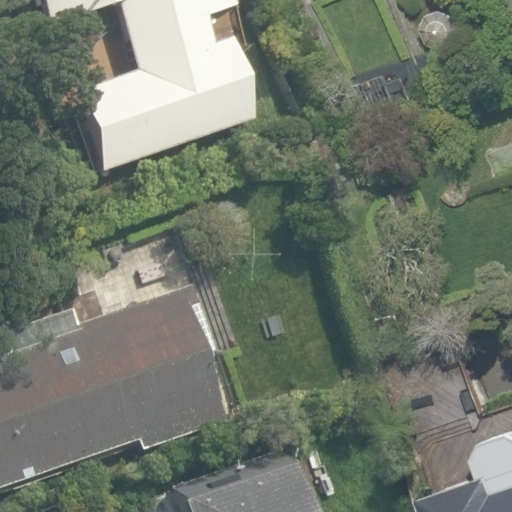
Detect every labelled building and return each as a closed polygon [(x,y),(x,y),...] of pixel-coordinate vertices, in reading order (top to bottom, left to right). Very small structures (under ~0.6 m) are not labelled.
[(62,91),(93,177),(244,123),(215,43),(199,48),(189,20),(228,3),(226,0),(31,0),(39,25),(96,4),(120,71),(62,91)] [(432,44),(445,48),(460,43),(465,28),(459,14),(445,8),(432,13),(424,29),(430,44),(432,44)] [(0,487),(130,445),(133,453),(216,426),(199,374),(213,369),(185,285),(65,325),(58,304),(0,323),(0,487)] [(379,359),(406,438),(487,410),(460,331),(379,359)] [(422,497),(427,511),(511,511),(511,430),(486,438),(476,456),(483,476),(434,493),(422,497)] [(289,511),(270,453),(98,511),(289,511)]
